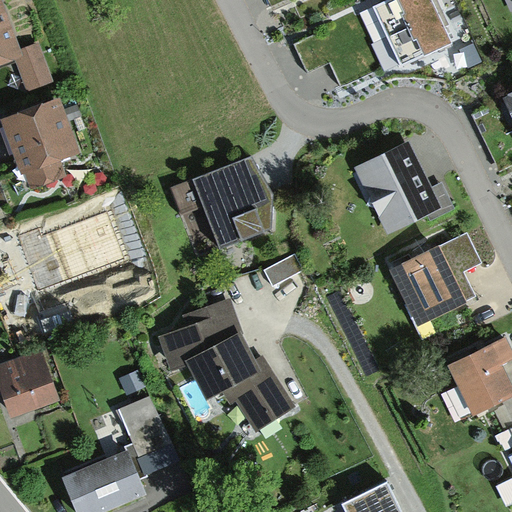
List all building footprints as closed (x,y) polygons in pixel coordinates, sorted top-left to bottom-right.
[(2,0),(0,0),(0,61),(11,57),(23,92),(51,82),(36,41),(19,47),(2,0)] [(437,0),(375,0),(374,1),(401,59),(454,35),(437,0)] [(511,88),(503,93),(511,110),(511,88)] [(58,92),(0,114),(29,189),(65,175),(59,159),(80,151),(58,92)] [(410,136),(358,161),(389,227),(426,210),(431,221),(457,209),(443,178),(432,183),(410,136)] [(251,156),(170,188),(180,214),(204,205),(220,249),(274,228),(274,194),(251,156)] [(41,227),(19,235),(40,290),(127,257),(109,209),(43,233),(41,227)] [(466,229),(389,264),(415,321),(469,296),(456,268),(479,257),(466,229)] [(296,254),(264,271),(272,287),(304,270),(296,254)] [(238,401),(254,427),(296,404),(267,355),(258,360),(243,331),(231,296),(184,314),(188,326),(159,335),(171,370),(188,364),(209,402),(224,394),(231,405),(238,401)] [(511,346),(506,333),(447,360),(471,411),(501,397),(511,420),(511,377),(503,357),(511,353),(511,346)] [(41,349),(0,363),(0,385),(12,418),(60,401),(41,349)] [(127,451),(139,479),(149,474),(148,472),(177,459),(149,397),(119,410),(133,442),(125,446),(127,451)] [(127,451),(63,478),(77,511),(104,511),(146,494),(139,479),(127,451)] [(401,511),(388,484),(344,505),(347,511),(401,511)]
